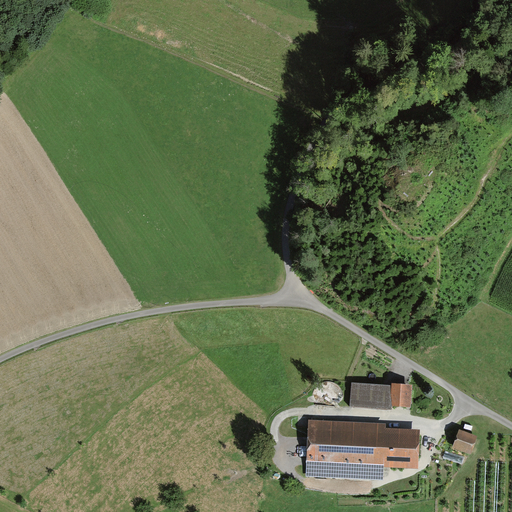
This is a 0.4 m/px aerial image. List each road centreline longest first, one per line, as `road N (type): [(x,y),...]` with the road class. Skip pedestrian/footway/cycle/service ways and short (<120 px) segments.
road 1 (unclassified): [(299,297),(284,220),(312,144),(355,93),(457,50),(482,0)]
road 2 (track): [(299,297),(87,329),(0,363)]
road 3 (unclassified): [(299,297),(511,430)]
road 4 (track): [(511,133),(478,197),(444,235)]
